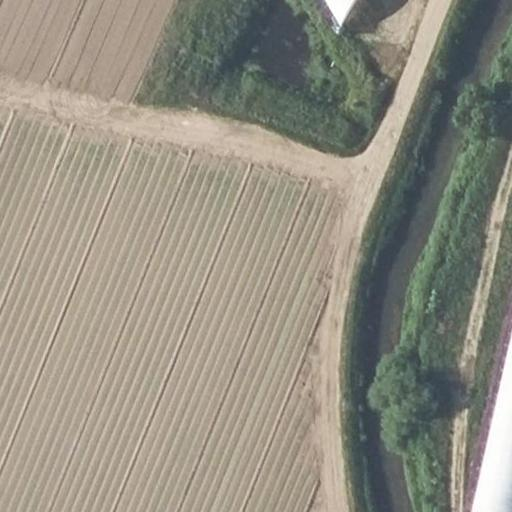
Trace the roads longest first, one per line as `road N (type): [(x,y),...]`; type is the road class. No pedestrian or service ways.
road 1 (track): [(340,511),(331,378),(338,295),(354,221),(440,0)]
road 2 (track): [(0,85),(371,174)]
